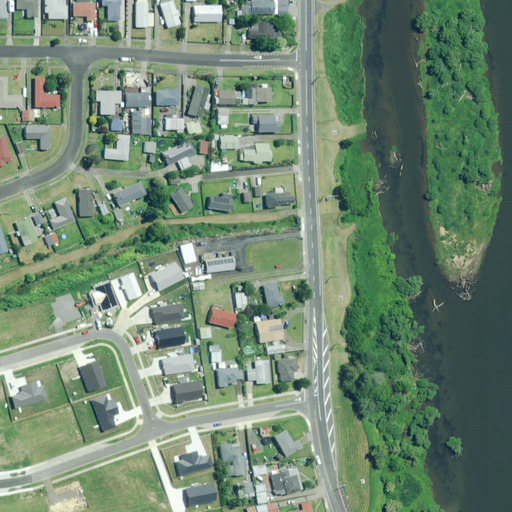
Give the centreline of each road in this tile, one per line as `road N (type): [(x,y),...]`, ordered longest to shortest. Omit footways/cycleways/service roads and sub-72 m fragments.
road 1 (tertiary): [(314,401),(306,60)]
road 2 (residential): [(79,52),(306,60)]
road 3 (residential): [(154,434),(112,335),(0,363)]
road 4 (residential): [(0,194),(53,172),(69,154),(79,52)]
road 5 (residential): [(314,401),(154,434)]
road 6 (residential): [(154,434),(0,483)]
